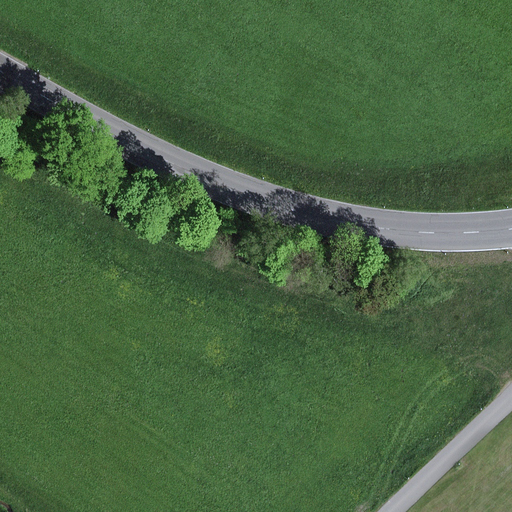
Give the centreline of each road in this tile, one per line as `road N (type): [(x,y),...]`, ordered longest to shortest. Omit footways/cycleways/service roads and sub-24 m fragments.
road 1 (secondary): [(511,222),(437,228),(294,201),(179,155),(0,53)]
road 2 (unclassified): [(401,511),(511,399)]
